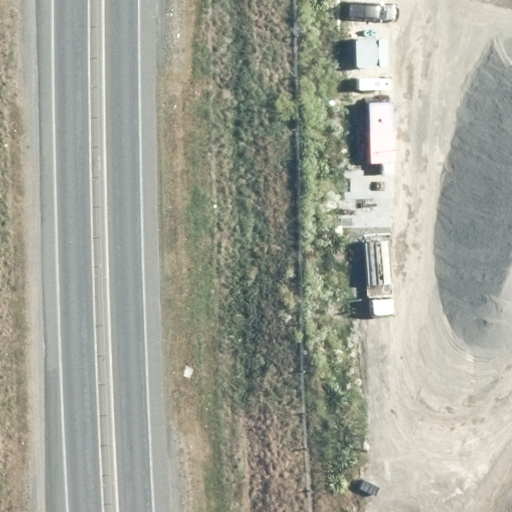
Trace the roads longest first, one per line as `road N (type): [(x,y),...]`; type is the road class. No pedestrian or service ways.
road 1 (trunk): [(130,0),(128,387),(139,511)]
road 2 (trunk): [(73,511),(72,0)]
